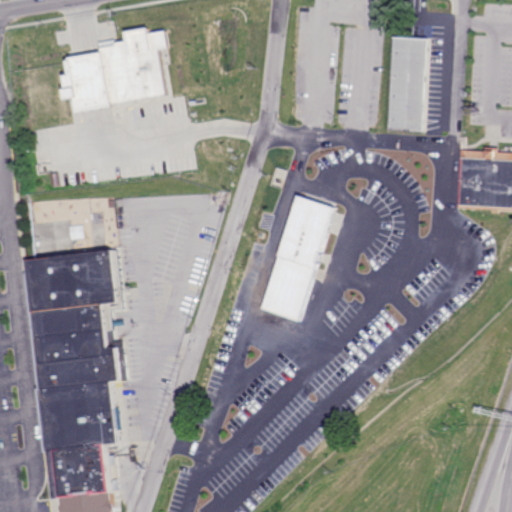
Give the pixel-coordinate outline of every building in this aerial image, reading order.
[(170,98),(163,50),(173,49),(170,31),(154,33),(153,28),(130,32),(131,40),(103,44),(104,54),(70,58),(72,75),(67,76),(70,100),(78,99),(79,110),(170,98)] [(429,133),(391,131),(397,38),(434,40),(429,133)] [(511,209),(463,207),(466,158),(511,160),(511,209)] [(338,207),(299,196),(268,311),(306,321),(338,207)] [(75,240),(73,227),(86,225),(88,238),(75,240)] [(117,249),(120,248),(128,306),(114,308),(115,320),(127,318),(127,323),(116,324),(118,339),(126,338),(131,378),(125,379),(125,377),(115,378),(119,405),(123,405),(126,429),(122,429),(123,440),(110,442),(116,490),(114,490),(117,508),(115,511),(64,511),(62,497),(57,498),(42,387),(49,386),(32,255),(117,244),(117,249)]
